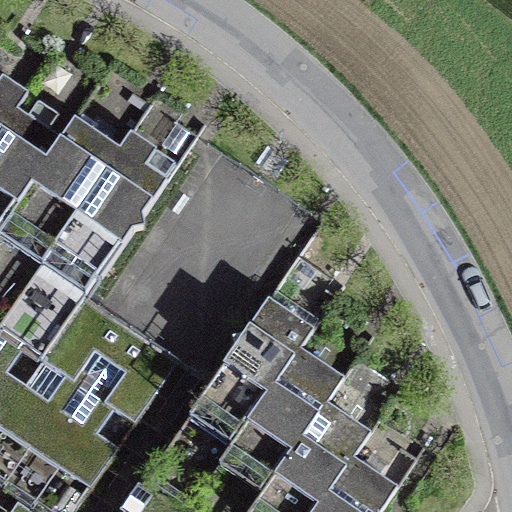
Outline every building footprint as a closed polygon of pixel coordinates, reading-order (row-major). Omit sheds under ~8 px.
[(0,139),(29,98),(0,77),(0,139)] [(0,235),(10,219),(72,128),(29,98),(0,139),(0,235)] [(72,128),(10,219),(56,250),(118,160),(72,128)] [(118,160),(56,250),(101,282),(179,170),(134,138),(118,160)] [(0,241),(0,431),(88,305),(0,241)] [(199,404),(243,435),(303,349),(320,325),(276,294),(199,404)] [(88,305),(0,431),(0,433),(89,498),(180,371),(88,305)] [(243,435),(231,451),(274,481),(329,404),(346,379),(303,349),(243,435)] [(329,404),(274,481),(257,506),(265,511),(316,511),(353,460),(372,434),(329,404)] [(252,511),(257,506),(274,481),(231,451),(189,421),(124,511),(252,511)] [(353,460),(316,511),(386,511),(400,493),(353,460)]
